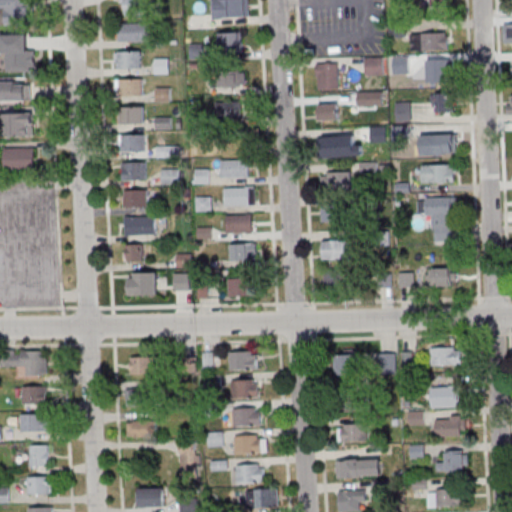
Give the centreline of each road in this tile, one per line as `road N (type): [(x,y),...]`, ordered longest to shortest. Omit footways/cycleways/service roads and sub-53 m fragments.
road 1 (residential): [(308,511),(278,0)]
road 2 (residential): [(503,511),(480,0)]
road 3 (residential): [(511,315),(0,328)]
road 4 (residential): [(98,511),(77,103),(82,3)]
